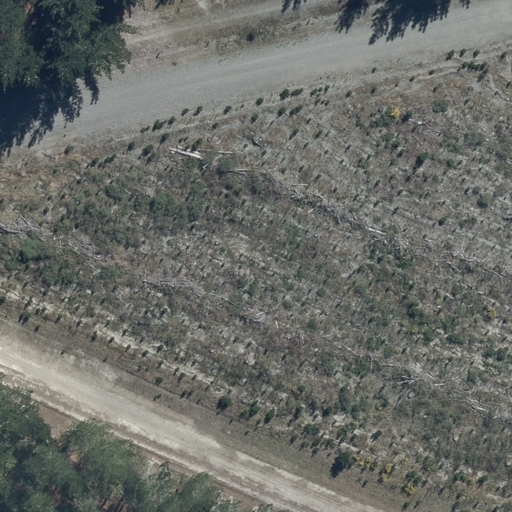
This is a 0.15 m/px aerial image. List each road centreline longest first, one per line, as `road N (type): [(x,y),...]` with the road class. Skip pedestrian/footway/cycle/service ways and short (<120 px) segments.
road 1 (unclassified): [(0,125),(473,0)]
road 2 (unclassified): [(0,343),(377,511)]
road 3 (track): [(0,61),(282,0)]
